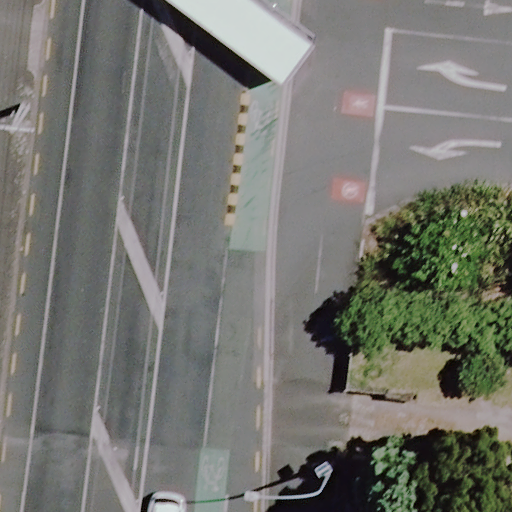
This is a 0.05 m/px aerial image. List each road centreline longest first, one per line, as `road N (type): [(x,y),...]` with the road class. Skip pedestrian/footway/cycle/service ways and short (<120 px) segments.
road 1 (secondary): [(166,0),(129,338)]
road 2 (secondary): [(129,338),(108,511)]
road 3 (secondary): [(129,338),(145,511)]
